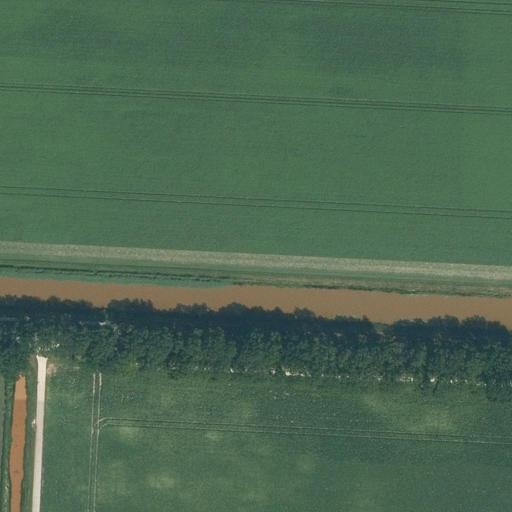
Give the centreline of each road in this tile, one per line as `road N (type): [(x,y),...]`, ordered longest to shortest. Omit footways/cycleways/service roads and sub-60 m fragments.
road 1 (tertiary): [(511,362),(0,334)]
road 2 (track): [(43,337),(34,511)]
